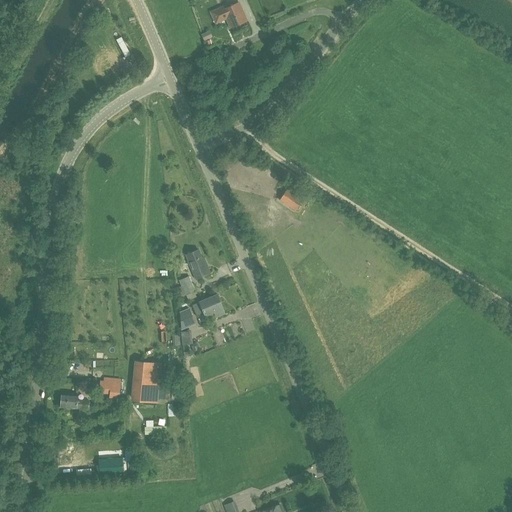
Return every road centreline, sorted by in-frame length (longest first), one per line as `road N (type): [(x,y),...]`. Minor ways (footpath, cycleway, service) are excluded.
road 1 (tertiary): [(23,511),(58,186),(77,147),(106,115),(170,79)]
road 2 (unclassified): [(349,511),(198,147)]
road 3 (track): [(246,127),(299,173),(511,309)]
road 4 (unclassified): [(198,147),(277,107),(365,0)]
